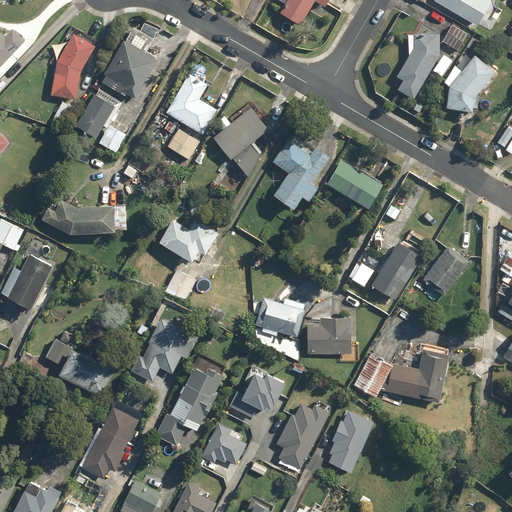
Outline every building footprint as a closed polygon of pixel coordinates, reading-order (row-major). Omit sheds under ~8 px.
[(288,0),(279,15),(300,28),(314,4),(324,10),(329,0),(288,0)] [(435,0),(434,2),(477,27),(492,0),(435,0)] [(0,63),(2,66),(29,37),(16,25),(8,34),(0,26),(0,63)] [(452,25),(442,43),(457,52),(468,35),(452,25)] [(54,93),(80,97),(84,68),(99,43),(77,31),(59,61),(54,93)] [(397,92),(414,101),(439,58),(439,36),(413,35),(413,50),(396,79),(403,82),(397,92)] [(126,86),(140,94),(163,55),(129,36),(109,70),(129,81),(126,86)] [(435,69),(444,75),(453,61),(443,55),(435,69)] [(446,111),(472,114),(473,101),(495,75),(474,57),(449,89),(446,111)] [(169,110),(206,132),(221,107),(203,97),(211,82),(192,71),(169,110)] [(101,89),(105,82),(99,78),(95,86),(101,89)] [(100,135),(118,103),(97,91),(79,123),(100,135)] [(55,117),(67,125),(78,107),(65,99),(55,117)] [(219,136),(251,174),(264,153),(254,142),(274,126),(257,105),(219,136)] [(413,111),(419,114),(422,108),(416,105),(413,111)] [(167,127),(175,132),(179,125),(171,120),(167,127)] [(511,132),(511,126),(506,123),(495,142),(503,147),(511,132)] [(125,134),(109,124),(97,143),(114,153),(125,134)] [(170,144),(192,157),(203,140),(181,126),(170,144)] [(0,153),(10,143),(0,132),(0,153)] [(280,191),(300,204),(308,192),(315,197),(324,183),(317,179),(335,152),(321,143),(315,152),(291,137),(277,159),(293,170),(280,191)] [(331,182),(375,206),(388,180),(344,157),(331,182)] [(46,217),(75,231),(121,227),(119,201),(80,205),(56,194),(46,217)] [(163,240),(198,259),(205,246),(211,250),(224,229),(200,216),(193,227),(175,217),(163,240)] [(0,253),(5,243),(17,248),(26,229),(2,217),(0,220),(0,253)] [(375,279),(399,293),(426,249),(402,234),(375,279)] [(425,276),(447,291),(473,254),(451,239),(425,276)] [(12,293),(37,305),(57,263),(33,251),(12,293)] [(501,280),(510,285),(511,281),(511,255),(508,253),(499,269),(505,273),(501,280)] [(167,290),(187,300),(198,278),(179,268),(167,290)] [(259,323),(301,335),(310,306),(268,294),(259,323)] [(212,317),(222,323),(228,312),(218,306),(212,317)] [(311,352),(355,352),(355,314),(325,314),(325,321),(311,320),(311,352)] [(201,335),(165,315),(144,354),(142,353),(133,369),(153,380),(162,365),(174,372),(184,354),(189,357),(201,335)] [(139,331),(145,335),(149,327),(143,323),(139,331)] [(48,355),(66,365),(76,346),(71,343),(76,334),(67,329),(62,338),(58,336),(48,355)] [(207,335),(214,340),(218,334),(211,330),(207,335)] [(382,385),(442,397),(452,349),(426,344),(421,366),(395,361),(373,350),(356,382),(378,393),(382,385)] [(65,371),(103,393),(121,360),(107,352),(103,360),(78,346),(65,371)] [(157,434),(179,445),(191,423),(201,428),(209,413),(210,413),(223,389),(220,388),(229,372),(213,364),(210,369),(199,363),(173,414),(169,412),(157,434)] [(235,392),(228,406),(252,418),(256,409),(259,411),(261,408),(267,411),(270,405),(272,406),(285,381),(252,365),(244,381),(247,382),(241,394),(235,392)] [(277,458),(299,469),(327,413),(312,406),(310,410),(299,404),(293,416),(290,414),(275,444),(282,448),(277,458)] [(116,405),(84,466),(106,477),(111,467),(117,470),(128,450),(126,449),(142,419),(116,405)] [(332,457),(355,467),(377,415),(351,405),(346,417),(343,416),(335,435),(338,436),(332,449),(335,450),(332,457)] [(216,423),(201,457),(214,463),(215,459),(224,463),(226,460),(235,465),(245,443),(242,442),(244,438),(241,437),(242,434),(229,428),(228,429),(216,423)] [(488,430),(479,429),(478,445),(487,446),(488,430)] [(73,468),(79,458),(72,454),(66,464),(73,468)] [(253,466),(260,470),(267,458),(260,454),(253,466)] [(88,476),(78,471),(73,482),(83,486),(88,476)] [(130,484),(134,486),(126,501),(147,511),(153,511),(164,492),(138,479),(137,481),(133,479),(130,484)] [(15,511),(53,511),(66,489),(53,483),(51,487),(45,484),(40,494),(28,488),(15,511)] [(187,483),(171,511),(210,511),(215,503),(197,494),(199,489),(187,483)] [(360,503),(369,507),(373,498),(365,493),(360,503)] [(98,501),(87,494),(80,503),(91,511),(98,501)] [(223,511),(227,501),(220,497),(216,507),(223,511)] [(273,511),(277,504),(259,497),(252,511),(273,511)]
